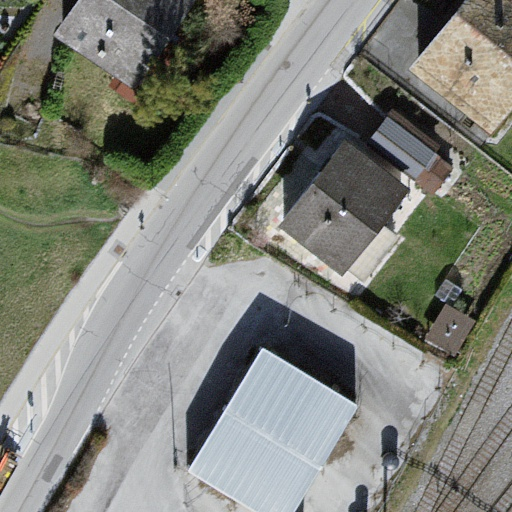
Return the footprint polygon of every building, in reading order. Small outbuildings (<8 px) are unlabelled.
[(80,0),(48,46),(123,98),(198,0),(80,0)] [(511,0),(471,0),(408,84),(489,145),(511,113),(511,0)] [(371,130),(419,171),(442,145),(394,103),(371,130)] [(419,202),(335,142),(253,222),(348,295),(419,202)] [(293,511),(357,414),(256,355),(183,482),(236,511),(293,511)]
